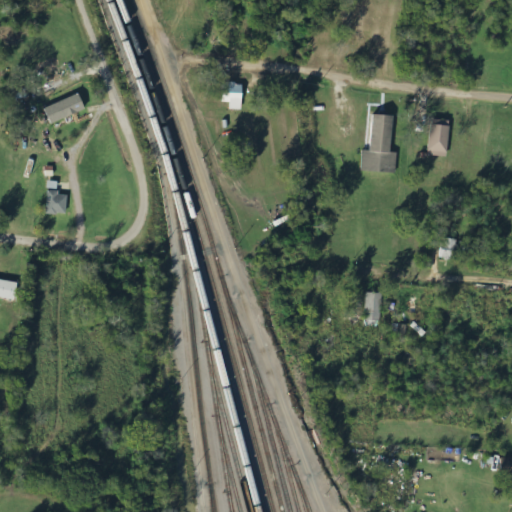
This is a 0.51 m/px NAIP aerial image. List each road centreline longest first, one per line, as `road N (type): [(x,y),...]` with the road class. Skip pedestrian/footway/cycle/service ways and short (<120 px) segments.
road 1 (residential): [(146,0),(171,58),(511,99)]
road 2 (residential): [(0,236),(108,244),(132,233),(147,211),(143,174),(82,0)]
road 3 (residential): [(511,290),(369,276)]
